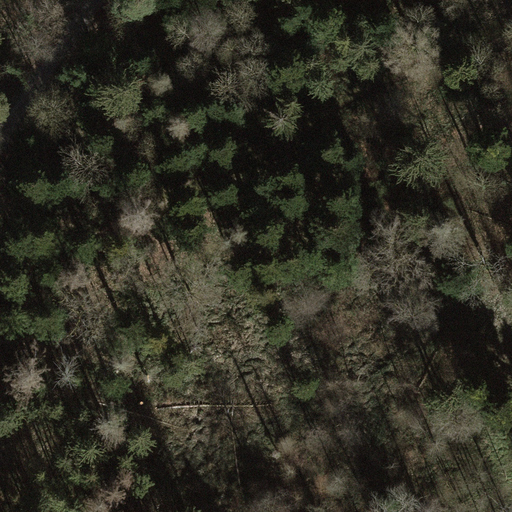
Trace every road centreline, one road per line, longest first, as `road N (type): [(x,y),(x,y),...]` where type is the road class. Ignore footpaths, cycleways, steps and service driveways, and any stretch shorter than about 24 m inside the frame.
road 1 (track): [(511,18),(0,276)]
road 2 (track): [(90,0),(0,135)]
